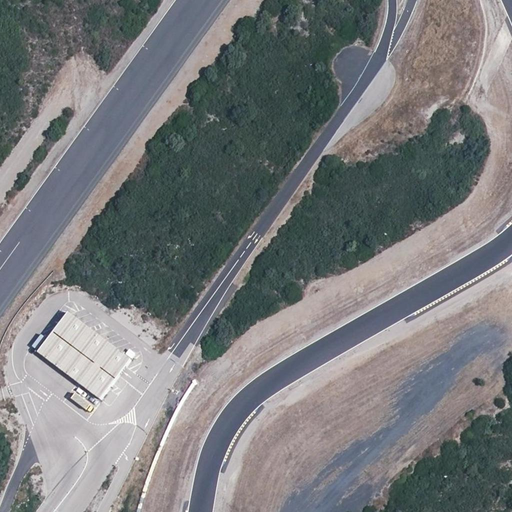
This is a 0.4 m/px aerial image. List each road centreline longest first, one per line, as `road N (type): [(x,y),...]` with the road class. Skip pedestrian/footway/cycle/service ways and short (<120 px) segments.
road 1 (track): [(316,511),(488,329)]
road 2 (track): [(0,187),(72,93),(135,97)]
